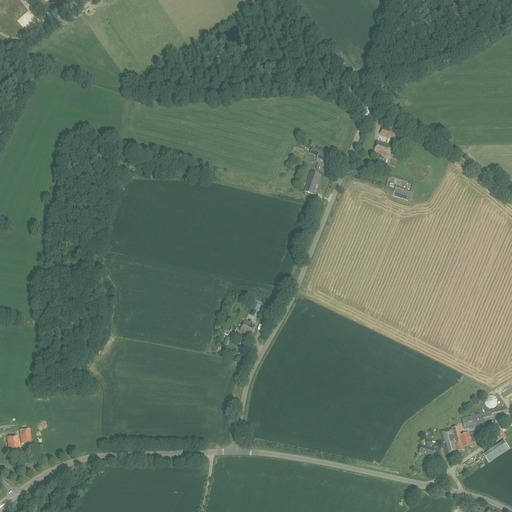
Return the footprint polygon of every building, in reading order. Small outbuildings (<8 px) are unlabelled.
[(27,31),(38,21),(31,14),(20,24),(27,31)] [(383,127),(380,136),(390,139),(393,131),(383,127)] [(392,146),(378,141),(374,152),(388,157),(392,146)] [(320,160),(323,153),(313,148),(310,153),(318,157),(317,159),(320,160)] [(326,154),(323,161),(328,164),(332,156),(326,154)] [(307,193),(311,194),(313,195),(315,189),(315,188),(316,184),(317,184),(320,176),(311,173),(307,183),(309,184),(308,187),(306,187),(305,192),(307,193)] [(249,318),(256,320),(262,305),(255,302),(249,318)] [(250,324),(251,323),(245,320),(240,332),(245,334),(251,337),(255,326),(250,324)] [(489,408),(491,409),(493,409),(495,408),(496,406),(498,404),(498,402),(498,400),(496,398),(495,397),(493,396),(491,396),(489,396),(487,397),(485,399),(485,401),(485,403),(485,405),(487,407),(489,408)] [(493,422),(491,412),(462,420),(464,430),(493,422)] [(511,421),(501,429),(503,432),(511,425),(511,421)] [(458,427),(454,428),(440,432),(443,444),(446,455),(464,451),(463,447),(471,445),(468,434),(460,436),(458,427)] [(21,444),(32,443),(30,429),(19,430),(21,444)] [(472,437),(474,443),(486,437),(483,431),(472,437)] [(9,451),(19,450),(18,437),(7,438),(9,451)] [(489,462),(511,449),(506,440),(483,452),(489,462)] [(431,442),(428,441),(426,447),(421,446),(419,453),(433,457),(435,450),(430,448),(431,442)]
